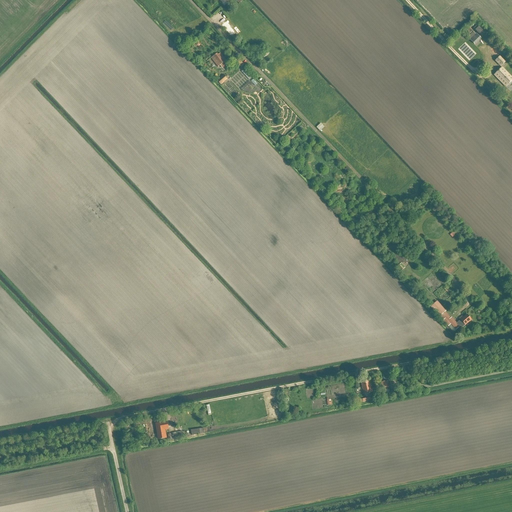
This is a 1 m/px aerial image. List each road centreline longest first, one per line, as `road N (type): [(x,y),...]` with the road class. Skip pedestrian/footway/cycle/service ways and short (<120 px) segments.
road 1 (unclassified): [(449,272),(191,0)]
road 2 (track): [(107,421),(399,364)]
road 3 (unclassified): [(405,0),(511,112)]
